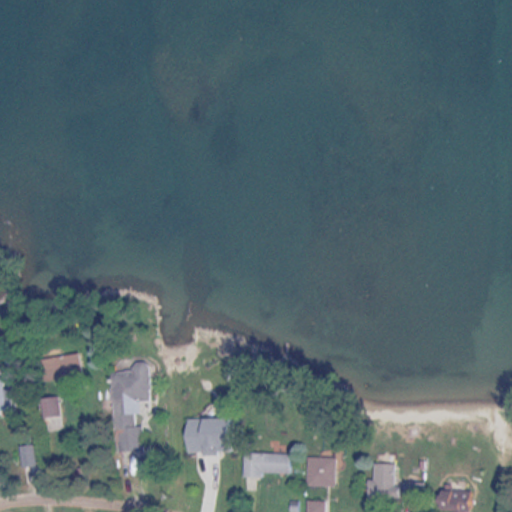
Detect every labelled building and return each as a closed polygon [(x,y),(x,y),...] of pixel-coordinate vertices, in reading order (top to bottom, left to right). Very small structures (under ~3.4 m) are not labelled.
[(89,377),(86,355),(43,361),(46,383),(89,377)] [(159,402),(158,363),(141,364),(141,373),(120,373),(122,453),(150,452),(150,427),(142,428),(142,402),(159,402)] [(0,407),(16,408),(16,383),(0,382),(0,407)] [(63,400),(46,401),(47,419),(64,418),(63,400)] [(196,455),(243,455),(243,420),(196,420),(196,455)] [(299,455),(251,454),(251,479),(270,480),(270,476),(299,476),(299,455)] [(343,488),(343,459),(314,459),(314,488),(343,488)] [(378,481),(378,500),(405,500),(405,465),(383,465),(383,481),(378,481)] [(432,484),(412,484),(412,507),(432,507),(432,484)] [(479,511),(480,492),(452,492),(452,511),(479,511)] [(332,511),(332,503),(314,503),(313,511),(332,511)]
